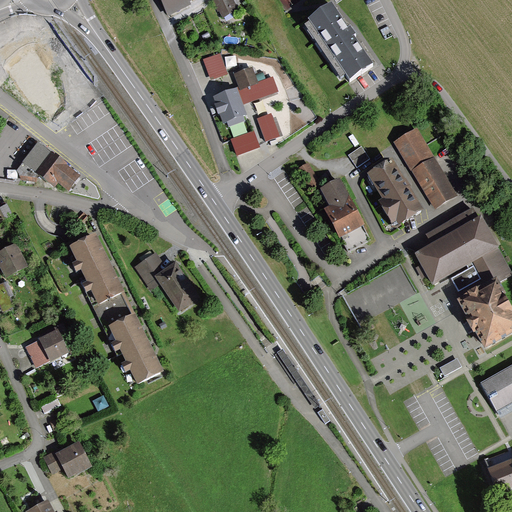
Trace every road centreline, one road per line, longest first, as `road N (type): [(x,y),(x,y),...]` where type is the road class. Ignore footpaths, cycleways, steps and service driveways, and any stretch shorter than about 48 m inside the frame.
road 1 (primary): [(213,203),(421,511)]
road 2 (residential): [(213,203),(401,71)]
road 3 (primary): [(93,28),(213,203)]
road 4 (residential): [(254,345),(183,239),(124,198)]
road 5 (residential): [(155,0),(224,171)]
road 6 (residential): [(401,71),(437,87),(511,186)]
road 7 (residential): [(124,198),(0,97)]
road 8 (residential): [(0,464),(29,453),(37,437),(0,345)]
road 9 (residential): [(124,198),(104,208),(0,186)]
